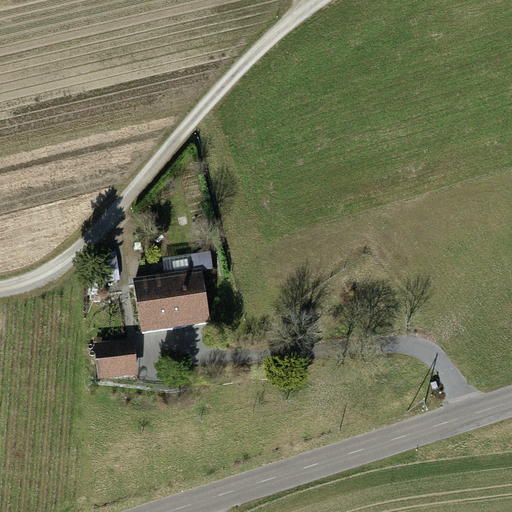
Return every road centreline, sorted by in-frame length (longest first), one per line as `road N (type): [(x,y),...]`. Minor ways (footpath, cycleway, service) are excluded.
road 1 (track): [(0,294),(53,277),(84,251),(275,32),(320,0)]
road 2 (tertiary): [(511,401),(153,511)]
